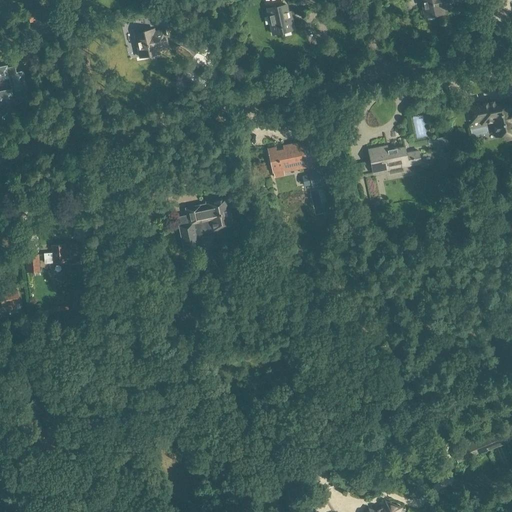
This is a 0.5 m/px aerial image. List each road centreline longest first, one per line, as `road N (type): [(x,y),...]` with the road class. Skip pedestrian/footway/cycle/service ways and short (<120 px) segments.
road 1 (residential): [(81,136),(380,73)]
road 2 (unclassified): [(287,511),(278,487),(511,389)]
road 3 (residential): [(81,136),(49,0)]
road 4 (residential): [(380,73),(511,44)]
